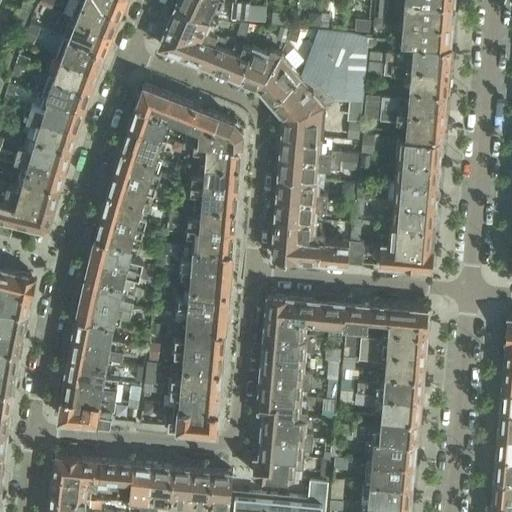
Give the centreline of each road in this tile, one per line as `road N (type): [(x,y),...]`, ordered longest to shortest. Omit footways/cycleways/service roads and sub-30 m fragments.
road 1 (residential): [(31,430),(80,197),(129,54)]
road 2 (residential): [(251,271),(236,427),(228,441),(31,430)]
road 3 (residential): [(129,54),(243,99),(262,115),(251,271)]
road 4 (residential): [(469,289),(495,0)]
road 5 (residential): [(450,511),(469,289)]
road 6 (residential): [(469,289),(251,271)]
